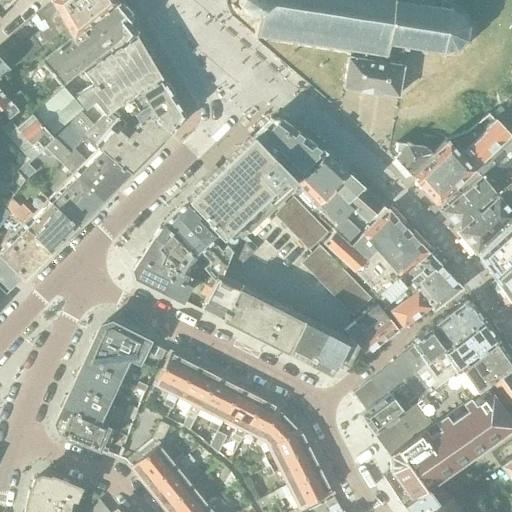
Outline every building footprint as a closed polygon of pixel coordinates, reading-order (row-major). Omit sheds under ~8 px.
[(70,40),(114,4),(115,4),(115,2),(113,0),(51,0),(51,1),(36,14),(41,21),(39,30),(31,36),(32,37),(19,46),(10,37),(0,45),(0,58),(8,67),(10,69),(64,30),(68,38),(70,40)] [(0,0),(0,18),(1,18),(0,17),(0,14),(11,4),(15,0),(0,0)] [(465,39),(467,28),(471,28),(471,25),(466,26),(461,16),(464,13),(462,11),(459,14),(450,9),(450,5),(450,0),(430,0),(430,1),(429,6),(414,3),(414,0),(411,0),(411,3),(397,1),(397,0),(237,0),(237,6),(233,6),(232,9),(237,10),(236,14),(239,15),(240,11),(249,12),(249,16),(250,18),(250,20),(257,21),(254,36),(255,36),(255,40),(257,40),(257,37),(276,40),(276,43),(278,43),(278,40),(294,42),(293,45),(295,46),(296,43),(312,45),(311,48),(313,49),(314,46),(329,48),(329,51),(331,51),(332,48),(346,50),(346,53),(348,54),(348,53),(350,53),(349,58),(348,58),(343,88),(349,89),(372,92),(397,97),(402,66),(404,51),(406,51),(407,47),(422,49),(422,54),(424,54),(425,50),(440,52),(440,56),(443,57),(443,52),(454,50),(456,54),(458,53),(456,49),(464,42),(468,44),(469,41),(465,39)] [(33,109),(35,112),(64,87),(62,84),(111,45),(115,48),(135,36),(126,25),(127,20),(114,4),(70,40),(68,38),(12,83),(33,109)] [(125,101),(161,79),(151,63),(135,36),(115,48),(83,71),(93,84),(76,97),(84,108),(94,100),(105,113),(114,107),(125,101)] [(0,74),(8,67),(0,58),(0,74)] [(183,115),(161,79),(125,101),(138,121),(143,117),(157,123),(167,132),(170,134),(183,115)] [(49,127),(56,135),(81,112),(83,113),(85,111),(64,87),(35,112),(49,127)] [(16,108),(0,90),(0,109),(1,109),(9,118),(18,110),(16,108)] [(125,175),(167,132),(157,123),(143,117),(138,121),(132,127),(121,119),(124,114),(114,107),(105,113),(94,125),(83,113),(81,112),(56,135),(57,136),(54,138),(70,154),(74,149),(84,136),(96,147),(97,147),(99,150),(125,175)] [(500,107),(493,113),(501,123),(508,116),(500,107)] [(38,152),(43,146),(53,137),(31,114),(15,128),(23,136),(30,144),(38,152)] [(445,140),(434,150),(430,153),(431,155),(409,176),(435,205),(509,136),(502,129),(492,118),(488,114),(467,131),(445,140)] [(268,153),(293,130),(279,119),(270,119),(270,120),(252,137),(268,153)] [(10,122),(2,129),(7,135),(15,128),(10,122)] [(15,128),(7,135),(15,143),(23,136),(15,128)] [(268,153),(279,165),(305,139),(293,130),(268,153)] [(23,136),(15,143),(22,151),(30,144),(23,136)] [(49,201),(74,226),(100,200),(125,175),(99,150),(87,162),(74,149),(70,154),(54,138),(53,137),(43,146),(74,176),(49,201)] [(226,245),(231,249),(298,185),(295,181),(279,165),(268,153),(252,137),(187,200),(204,217),(202,219),(218,235),(226,245)] [(305,139),(279,165),(295,181),(324,154),(305,139)] [(394,159),(409,176),(431,155),(430,153),(434,150),(434,149),(410,145),(410,144),(407,143),(407,145),(396,143),(395,152),(399,152),(394,159)] [(30,144),(22,151),(30,160),(38,152),(30,144)] [(347,242),(359,229),(347,217),(356,209),(332,186),(345,174),(324,154),(295,181),(298,185),(301,188),(295,193),(312,210),(313,209),(320,216),(325,211),(337,223),(332,228),(334,230),(323,244),(339,258),(350,245),(347,242)] [(441,212),(459,233),(479,216),(478,211),(495,194),(499,199),(511,186),(511,162),(495,177),(490,170),(441,212)] [(30,175),(22,167),(17,172),(25,180),(30,175)] [(361,188),(345,174),(332,186),(356,209),(347,217),(359,229),(382,206),(361,188)] [(0,187),(7,189),(8,189),(12,183),(0,181),(0,187)] [(479,216),(459,233),(476,254),(511,220),(511,212),(507,206),(511,202),(511,186),(499,199),(495,194),(478,211),(479,216)] [(274,215),(283,224),(302,205),(294,196),(274,215)] [(74,226),(49,201),(34,216),(22,204),(20,207),(12,200),(6,207),(25,225),(0,250),(0,281),(10,291),(13,289),(20,281),(49,251),(74,226)] [(210,243),(218,235),(202,219),(204,217),(187,200),(173,213),(226,266),(232,251),(231,250),(231,249),(226,245),(221,250),(216,245),(214,247),(210,243)] [(292,233),(311,215),(302,205),(283,224),(292,233)] [(339,258),(354,272),(403,227),(387,210),(386,210),(350,245),(339,258)] [(226,266),(173,213),(161,226),(193,259),(201,252),(210,261),(201,270),(208,278),(212,282),(222,275),(226,266)] [(292,233),(300,242),(319,223),(311,215),(292,233)] [(319,223),(300,242),(308,250),(328,232),(319,223)] [(511,265),(511,224),(477,256),(495,280),(511,265)] [(185,266),(193,259),(161,226),(133,271),(135,278),(182,301),(189,288),(191,289),(196,280),(182,272),(185,266)] [(363,281),(378,296),(425,252),(403,227),(354,272),(363,281)] [(311,273),(329,255),(320,245),(309,256),(301,263),(311,273)] [(390,311),(439,266),(425,252),(378,296),(385,304),(396,294),(399,297),(386,307),(389,310),(390,311)] [(319,282),(338,264),(329,255),(311,273),(319,282)] [(319,282),(328,291),(346,273),(338,264),(319,282)] [(511,265),(495,280),(511,304),(511,265)] [(439,266),(390,311),(402,328),(430,307),(433,311),(460,289),(439,266)] [(336,299),(355,281),(346,273),(328,291),(336,299)] [(357,345),(352,340),(346,337),(305,317),(222,275),(212,282),(208,278),(203,284),(205,285),(201,294),(206,297),(200,310),(330,376),(337,361),(346,366),(357,345)] [(336,299),(344,307),(362,289),(355,281),(336,299)] [(362,289),(344,307),(353,316),(364,305),(371,298),(362,289)] [(427,364),(414,374),(429,393),(424,397),(421,393),(418,395),(422,400),(498,342),(471,304),(465,308),(462,304),(429,329),(446,350),(427,364)] [(361,317),(382,343),(398,331),(386,315),(377,305),(370,311),(361,317)] [(366,356),(382,343),(361,317),(355,322),(344,331),(352,340),(357,345),(366,356)] [(92,343),(128,360),(138,364),(149,343),(114,325),(109,324),(105,325),(101,327),(98,331),(92,343)] [(427,364),(446,350),(429,329),(411,343),(413,346),(427,364)] [(422,400),(416,405),(431,426),(511,367),(511,362),(498,342),(422,400)] [(119,379),(128,360),(92,343),(83,362),(119,379)] [(414,374),(427,364),(413,346),(399,358),(411,376),(414,374)] [(161,359),(165,351),(159,348),(155,356),(161,359)] [(153,386),(177,398),(193,365),(170,353),(153,386)] [(411,376),(399,358),(384,370),(396,388),(406,380),(411,376)] [(108,402),(119,379),(83,362),(72,386),(108,402)] [(199,409),(216,377),(193,365),(177,398),(191,405),(189,410),(188,410),(186,415),(187,416),(182,426),(189,429),(194,419),(194,420),(199,409)] [(383,477),(402,506),(427,488),(511,428),(511,367),(431,426),(382,461),(383,477)] [(368,382),(381,399),(386,395),(396,388),(384,370),(368,382)] [(222,421),(238,388),(216,377),(199,409),(213,416),(208,427),(217,431),(222,421)] [(375,436),(416,405),(422,400),(418,395),(406,380),(396,388),(386,395),(381,399),(365,411),(360,415),(374,435),(375,436)] [(144,392),(147,386),(138,382),(136,387),(136,388),(144,392)] [(365,411),(381,399),(368,382),(353,393),(365,411)] [(99,422),(108,402),(72,386),(63,405),(99,422)] [(240,443),(245,432),(261,399),(238,388),(222,421),(237,428),(234,433),(231,439),(240,443)] [(172,409),(175,403),(166,399),(163,404),(172,409)] [(256,451),(288,420),(277,409),(277,408),(261,399),(245,432),(258,439),(255,443),(251,442),(248,447),(256,451)] [(99,422),(63,405),(56,419),(56,424),(56,428),(59,432),(62,435),(99,450),(109,427),(99,422)] [(136,414),(138,409),(137,409),(128,406),(127,411),(136,414)] [(134,420),(136,414),(127,411),(125,417),(134,420)] [(275,463),(308,447),(300,431),(299,431),(288,420),(256,451),(250,457),(253,463),(259,459),(260,460),(265,457),(264,453),(268,451),(275,463)] [(147,487),(177,463),(161,443),(169,426),(160,421),(152,437),(124,460),(125,460),(131,467),(147,487)] [(319,468),(308,447),(275,463),(285,485),(319,468)] [(511,455),(499,465),(509,479),(511,476),(511,455)] [(192,463),(186,456),(180,461),(185,468),(192,463)] [(147,487),(163,508),(193,484),(177,463),(147,487)] [(274,474),(270,466),(270,465),(264,468),(268,477),(274,474)] [(331,493),(319,468),(285,485),(256,500),(260,508),(279,499),(280,500),(291,495),(299,511),(303,509),(302,507),(329,493),(330,495),(332,494),(331,493)] [(166,511),(200,511),(210,504),(199,491),(208,483),(202,476),(193,484),(163,508),(166,511)] [(24,511),(67,511),(70,500),(75,501),(80,491),(78,490),(78,489),(51,478),(51,479),(39,477),(34,480),(30,490),(29,490),(24,511)] [(403,506),(407,511),(461,511),(449,495),(438,503),(427,488),(402,506),(403,506)] [(200,511),(216,511),(225,504),(219,497),(210,504),(200,511)] [(342,511),(333,497),(325,502),(328,507),(328,508),(330,511),(342,511)] [(93,511),(108,511),(100,501),(94,507),(93,511)]
